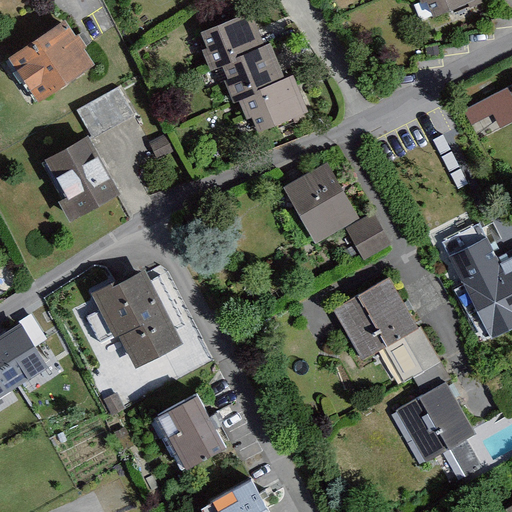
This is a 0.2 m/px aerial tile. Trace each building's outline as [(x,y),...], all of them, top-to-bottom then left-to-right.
[(426,0),(433,16),(474,0),(426,0)] [(200,31),(213,66),(219,64),(232,98),(242,95),(256,132),(312,111),(297,71),(286,76),(273,41),(266,43),(254,12),(200,31)] [(12,53),(42,97),(95,61),(64,17),(12,53)] [(46,154),(76,212),(119,190),(130,211),(176,187),(159,154),(151,139),(123,85),(76,109),(89,132),(46,154)] [(501,126),(511,121),(511,87),(465,107),(472,123),(495,112),(501,126)] [(167,131),(151,139),(159,154),(175,146),(167,131)] [(289,184),(316,236),(357,214),(330,162),(289,184)] [(350,225),(367,256),(393,242),(375,213),(350,225)] [(492,339),(511,328),(511,254),(499,261),(480,223),(442,242),(492,339)] [(96,295),(131,360),(182,333),(147,268),(96,295)] [(335,305),(363,355),(418,323),(390,274),(335,305)] [(0,341),(0,412),(62,375),(30,323),(0,341)] [(400,405),(429,458),(478,431),(449,378),(400,405)] [(161,413),(188,463),(226,442),(199,393),(161,413)] [(211,505),(215,511),(268,511),(251,482),(211,505)]
